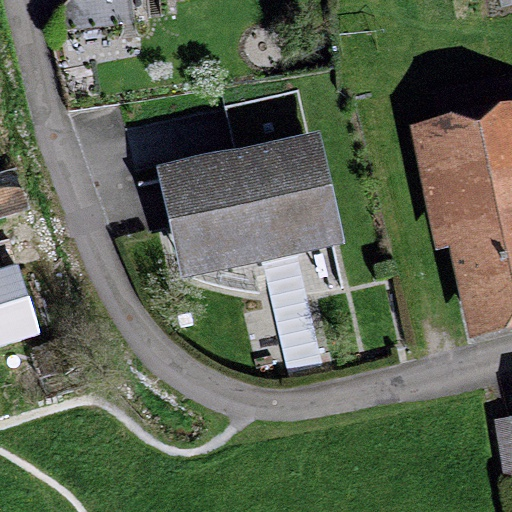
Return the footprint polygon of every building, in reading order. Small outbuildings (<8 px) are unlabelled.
[(93,0),(95,15),(210,0),(93,0)] [(511,107),(411,130),(438,254),(455,251),(473,334),(511,325),(511,107)] [(320,131),(156,167),(180,275),(344,239),(320,131)] [(0,346),(41,334),(19,262),(0,267),(0,346)] [(511,417),(487,423),(500,484),(511,480),(511,417)]
